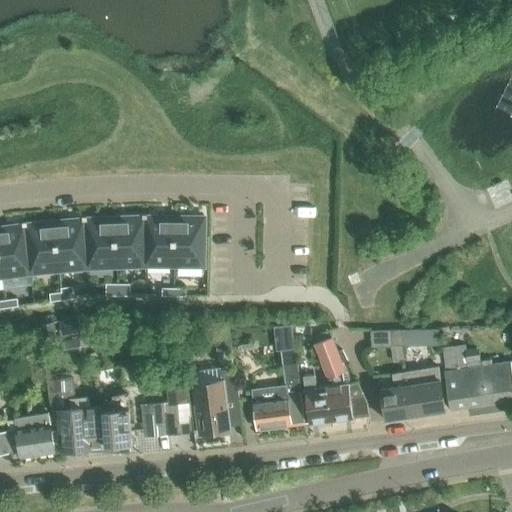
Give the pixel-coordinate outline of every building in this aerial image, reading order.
[(511,201),(511,193),(506,180),(486,190),(495,210),(511,201)] [(142,217),(114,218),(116,267),(145,266),(144,215),(142,215),(142,217)] [(147,215),(144,215),(145,266),(174,266),(175,217),(147,217),(147,215)] [(82,219),(55,222),(59,271),(88,268),(84,217),(82,217),(82,219)] [(86,217),(84,217),(88,268),(116,267),(114,218),(87,219),(86,217)] [(204,218),(175,217),(174,266),(204,267),(204,218)] [(23,225),(0,228),(0,265),(2,277),(30,273),(24,222),(22,223),(23,225)] [(26,222),(24,222),(30,273),(59,271),(55,222),(27,224),(26,222)] [(117,284),(105,284),(106,296),(117,296),(117,284)] [(130,284),(117,284),(117,296),(130,296),(130,284)] [(73,286),(61,288),(61,292),(62,300),(74,298),(73,286)] [(61,292),(49,294),(50,302),(62,300),(61,292)] [(17,298),(5,300),(6,308),(18,306),(17,298)] [(54,322),(41,325),(46,360),(68,356),(66,341),(56,342),(54,322)] [(370,330),(370,347),(439,347),(438,330),(370,330)] [(451,411),(483,406),(477,367),(469,368),(468,361),(480,360),(478,347),(466,349),(466,344),(464,344),(463,333),(441,336),(445,372),(451,411)] [(330,387),(326,387),(331,420),(368,415),(366,402),(357,384),(343,385),(342,373),(344,371),(332,337),(314,343),(330,387)] [(295,351),(282,353),(286,385),(252,390),(257,430),(304,424),(295,351)] [(483,366),(477,367),(483,406),(511,401),(511,375),(510,362),(492,365),(491,360),(482,362),(483,366)] [(220,367),(191,371),(193,383),(199,434),(230,430),(226,401),(239,399),(235,367),(220,369),(220,367)] [(438,367),(404,372),(406,385),(412,417),(445,412),(438,367)] [(64,452),(89,449),(89,445),(87,423),(90,423),(88,396),(75,397),(72,379),(70,379),(69,372),(50,375),(55,433),(62,432),(64,452)] [(412,417),(406,385),(404,372),(391,374),(393,387),(380,389),(385,421),(412,417)] [(315,375),(303,377),(309,423),(331,420),(326,387),(316,389),(315,375)] [(184,380),(166,382),(169,404),(187,402),(184,380)] [(136,436),(131,431),(130,408),(127,408),(126,395),(113,396),(113,404),(90,405),(89,396),(88,396),(90,423),(87,423),(89,445),(89,449),(92,449),(92,450),(127,446),(136,436)] [(166,403),(141,405),(144,436),(169,434),(189,432),(187,402),(169,404),(166,405),(166,403)] [(21,458),(55,453),(49,413),(16,418),(17,430),(0,432),(0,454),(9,454),(9,452),(20,451),(21,458)]
